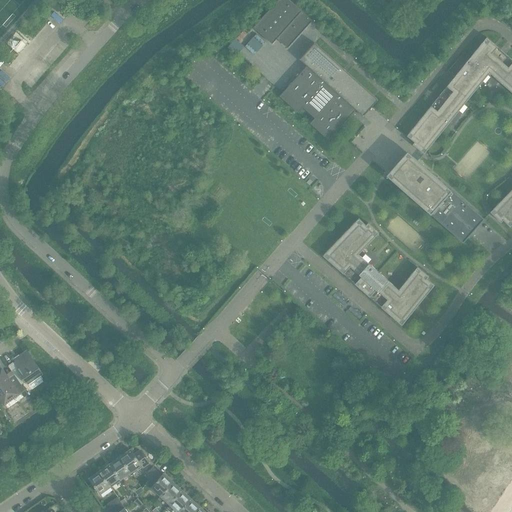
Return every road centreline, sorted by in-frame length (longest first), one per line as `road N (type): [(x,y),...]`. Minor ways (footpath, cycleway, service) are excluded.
road 1 (residential): [(175,372),(9,212),(3,178),(17,145)]
road 2 (residential): [(0,283),(134,413)]
road 3 (residential): [(238,511),(134,413)]
road 4 (residential): [(175,372),(262,272)]
